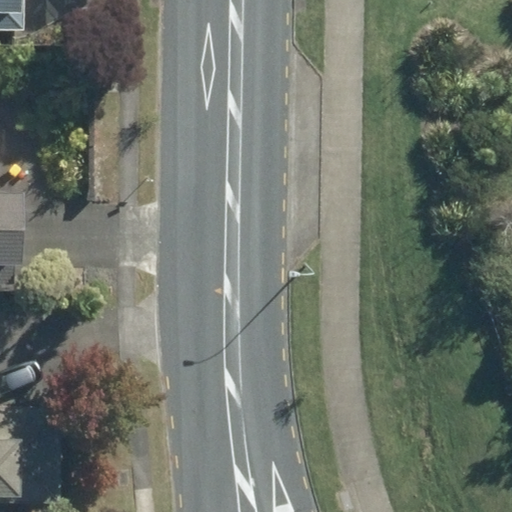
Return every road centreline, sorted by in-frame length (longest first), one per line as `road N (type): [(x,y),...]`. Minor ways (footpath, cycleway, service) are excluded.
road 1 (tertiary): [(228,300),(233,0)]
road 2 (tertiary): [(228,300),(283,511)]
road 3 (tertiary): [(224,511),(228,300)]
